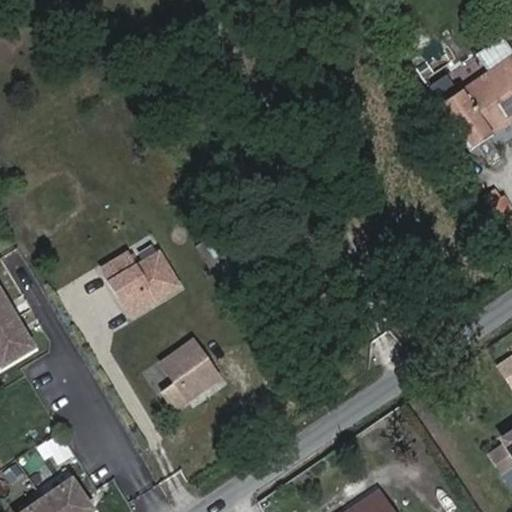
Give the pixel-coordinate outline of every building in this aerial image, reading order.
[(511,66),(442,113),(472,157),(490,145),(485,135),(511,116),(511,66)] [(442,102),(460,90),(450,74),(431,87),(442,102)] [(490,145),(511,130),(511,116),(485,135),(490,145)] [(499,209),(477,221),(490,243),(511,231),(499,209)] [(218,233),(196,246),(223,288),(245,275),(218,233)] [(129,318),(176,288),(157,254),(134,268),(126,255),(100,271),(129,318)] [(162,371),(174,389),(163,397),(174,414),(220,385),(198,349),(162,371)] [(511,357),(497,368),(511,389),(511,357)] [(511,431),(495,443),(499,449),(488,456),(501,475),(511,467),(511,431)] [(64,434),(49,441),(60,466),(75,460),(64,434)] [(87,511),(73,490),(40,511),(87,511)] [(384,496),(359,511),(389,511),(393,510),(384,496)]
